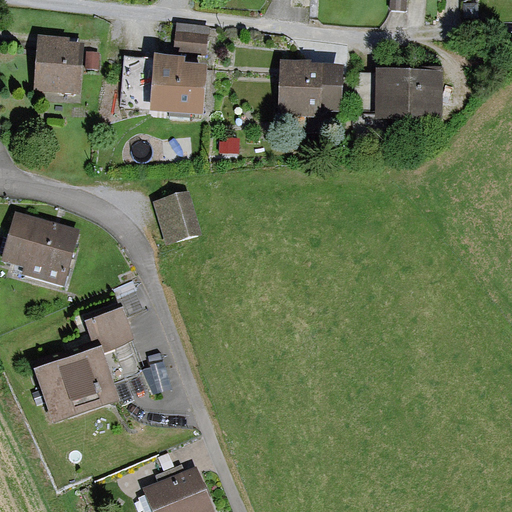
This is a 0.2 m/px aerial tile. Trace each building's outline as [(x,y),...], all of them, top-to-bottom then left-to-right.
[(308,0),(292,0),(292,8),(307,9),(308,0)] [(407,0),(390,0),(390,12),(407,13),(407,0)] [(177,35),(175,54),(207,56),(209,37),(177,35)] [(70,46),(70,41),(39,39),(35,94),(81,97),(85,47),(70,46)] [(101,54),(87,53),(86,71),(100,72),(101,54)] [(150,114),(203,119),(207,71),(185,69),(186,62),(154,60),(154,62),(125,59),(121,106),(151,109),(150,114)] [(343,114),(344,70),(313,69),(313,65),(281,64),(280,118),(322,119),(322,114),(343,114)] [(443,123),(444,75),(376,74),(376,122),(443,123)] [(190,194),(154,205),(167,248),(204,236),(190,194)] [(65,290),(81,234),(16,216),(2,265),(24,271),(22,278),(65,290)] [(135,344),(123,313),(85,327),(95,355),(102,352),(104,355),(132,345),(135,344)] [(143,374),(132,345),(104,355),(115,385),(143,374)] [(35,377),(54,428),(122,404),(115,385),(104,355),(102,352),(95,355),(35,377)] [(158,459),(164,473),(175,468),(169,454),(158,459)] [(159,485),(143,491),(145,497),(138,500),(143,511),(214,511),(197,470),(186,475),(182,467),(156,478),(159,485)]
